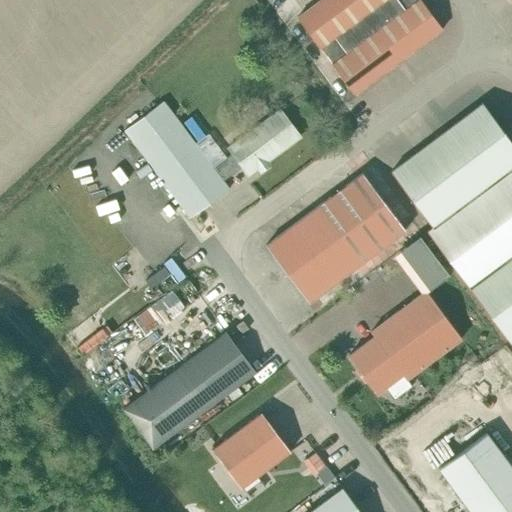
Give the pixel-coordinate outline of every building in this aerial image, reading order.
[(354,95),(442,29),(420,0),(319,0),(296,17),(319,49),(320,48),(331,63),(330,63),(354,95)] [(248,174),(299,136),(294,129),(280,111),(255,129),(228,149),(232,153),(213,168),(184,129),(163,101),(124,130),(190,217),(229,189),(223,180),(242,166),(248,174)] [(511,142),(502,129),(482,103),(390,171),(432,227),(426,231),(510,344),(511,342),(511,142)] [(265,245),(308,302),(405,230),(362,173),(265,245)] [(461,338),(425,290),(370,331),(374,336),(349,355),(377,393),(403,374),(406,379),(461,338)] [(152,449),(256,372),(225,331),(121,409),(152,449)] [(240,488),(290,451),(261,412),(211,449),(240,488)] [(511,511),(511,467),(486,433),(438,468),(470,511),(511,511)] [(304,461),(314,475),(325,466),(315,453),(304,461)] [(341,488),(308,511),(359,511),(342,487),(341,488)]
